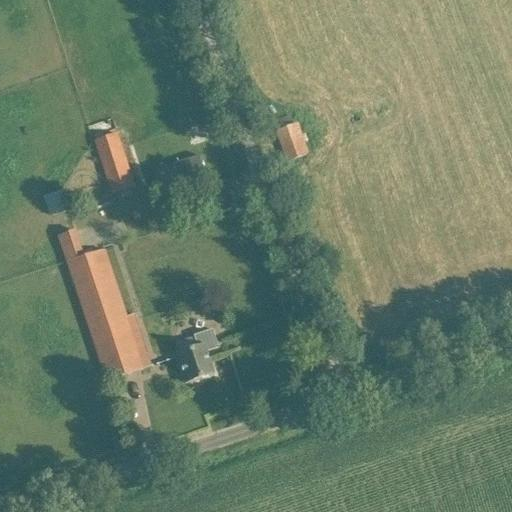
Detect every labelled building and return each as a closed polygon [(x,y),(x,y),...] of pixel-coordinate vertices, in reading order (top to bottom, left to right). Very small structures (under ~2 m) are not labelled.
[(289,161),(308,155),(297,125),(278,132),(289,161)] [(113,195),(116,195),(135,188),(117,135),(96,142),(113,195)] [(51,217),(69,211),(63,191),(44,198),(51,217)] [(68,262),(108,382),(144,370),(104,251),(85,257),(76,231),(59,237),(68,262)] [(215,375),(208,352),(218,348),(213,331),(196,336),(199,347),(176,355),(186,385),(215,375)]
